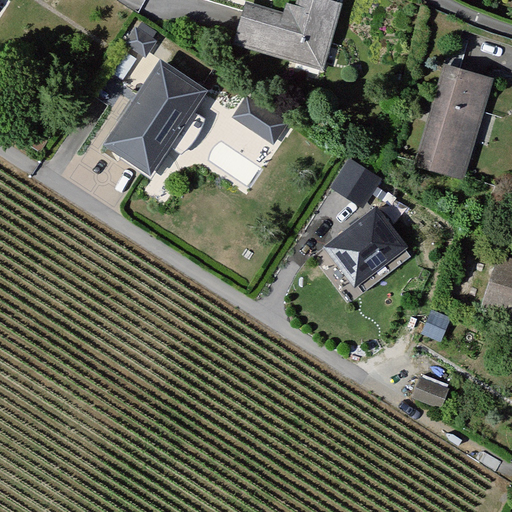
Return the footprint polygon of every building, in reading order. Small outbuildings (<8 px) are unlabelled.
[(336,1),(330,0),(276,0),(274,10),(238,1),(226,45),(317,69),(336,1)] [(207,90),(160,59),(103,144),(150,175),(207,90)] [(494,79),(444,63),(413,164),(463,179),(494,79)] [(235,112),(277,140),(292,118),(250,91),(235,112)] [(350,154),(334,185),(368,202),(383,171),(350,154)] [(408,245),(378,205),(324,247),(355,287),(408,245)] [(511,250),(495,244),(475,299),(511,312),(511,250)]
